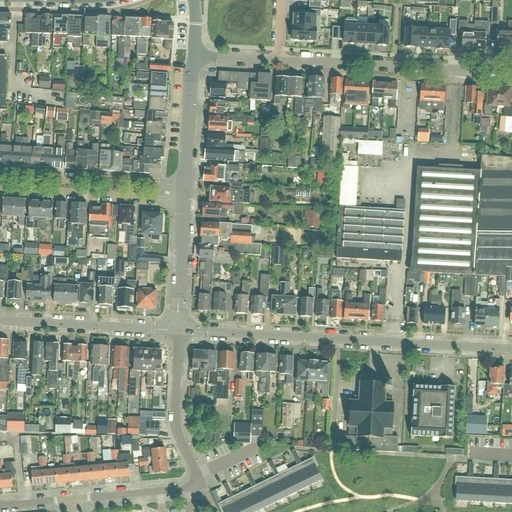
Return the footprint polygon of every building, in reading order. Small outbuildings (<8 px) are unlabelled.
[(294,0),(294,1),(309,2),(309,8),(321,9),(321,0),(294,0)] [(293,27),(293,28),(320,30),(321,11),(309,10),(308,16),(294,16),(293,28),(293,27)] [(11,33),(11,16),(0,15),(0,44),(7,44),(7,33),(11,33)] [(37,47),(39,16),(25,16),(25,27),(25,34),(35,34),(35,37),(32,37),(31,45),(31,47),(37,47)] [(52,26),(52,17),(39,16),(37,47),(45,48),(45,38),(41,37),(41,35),(51,35),(52,26)] [(67,39),(68,17),(55,17),(54,27),(54,46),(54,49),(61,49),(61,39),(67,39)] [(81,28),(81,18),(68,17),(67,39),(68,39),(67,44),(74,44),(73,49),(79,49),(79,47),(80,47),(81,28)] [(96,36),(97,18),(84,18),(84,28),(83,46),(89,47),(89,38),(86,38),(86,36),(96,36)] [(110,29),(110,19),(97,18),(96,36),(97,36),(96,48),(109,49),(110,29)] [(121,20),(112,19),(112,37),(121,37),(121,40),(118,39),(117,60),(123,60),(123,55),(124,55),(125,20),(121,20)] [(137,38),(138,19),(125,19),(125,20),(124,55),(130,55),(130,40),(127,39),(127,38),(137,38)] [(151,31),(151,20),(138,20),(138,19),(137,38),(137,48),(136,58),(146,58),(146,38),(150,39),(151,31)] [(153,23),(152,32),(151,45),(161,46),(161,40),(165,41),(164,50),(172,51),(174,25),(163,24),(160,21),(156,20),(154,23),(153,23)] [(338,28),(338,40),(344,40),(343,44),(348,44),(355,45),(356,21),(345,21),(344,28),(338,28)] [(356,21),(355,45),(355,44),(366,45),(367,25),(356,24),(357,22),(356,21)] [(438,31),(437,50),(444,50),(444,49),(448,50),(449,36),(455,36),(456,21),(450,21),(449,32),(438,31)] [(458,31),(462,31),(461,50),(466,50),(466,51),(473,52),(474,35),(467,34),(468,22),(459,21),(458,31)] [(511,23),(505,23),(505,32),(506,32),(506,33),(497,33),(496,46),(499,47),(499,48),(505,48),(505,47),(511,47),(511,23)] [(367,25),(366,45),(376,46),(378,25),(367,25)] [(378,25),(376,46),(388,47),(388,43),(391,44),(391,34),(388,34),(389,26),(378,25)] [(485,51),(485,42),(486,35),(489,35),(489,25),(480,25),(479,35),(474,35),(473,52),(479,52),(479,51),(485,51)] [(293,28),(292,40),(300,41),(300,42),(307,42),(307,41),(315,42),(315,30),(320,30),(293,28)] [(405,29),(404,48),(415,48),(417,30),(405,29)] [(417,30),(415,48),(416,48),(426,48),(427,31),(417,30)] [(427,31),(426,48),(436,49),(436,50),(437,50),(438,31),(427,31)] [(9,57),(0,56),(0,111),(7,111),(9,57)] [(150,72),(150,63),(151,58),(146,58),(145,64),(140,64),(139,71),(150,72)] [(25,59),(18,59),(17,73),(30,73),(30,66),(25,66),(25,59)] [(150,72),(170,74),(170,64),(150,63),(150,72)] [(169,88),(169,75),(137,73),(136,80),(150,81),(150,77),(152,77),(151,86),(151,87),(169,88)] [(265,76),(219,73),(218,86),(237,87),(237,90),(249,91),(248,101),(270,103),(272,76),(265,75),(265,76)] [(288,97),(289,77),(281,76),(280,79),(275,79),(274,105),(276,105),(280,105),(281,97),(288,97)] [(297,80),(297,77),(289,77),(288,97),(295,98),(294,115),(303,116),(304,98),(301,98),(303,80),(297,80)] [(309,116),(310,109),(314,109),(315,78),(307,78),(307,89),(306,99),(304,98),(303,116),(303,120),(309,120),(309,116)] [(321,113),(323,79),(315,78),(314,109),(314,112),(321,113)] [(343,80),(331,79),(330,79),(330,90),(329,104),(334,104),(335,95),(342,96),(343,80)] [(40,89),(51,89),(51,81),(40,80),(40,89)] [(351,81),(345,81),(343,110),(349,111),(350,106),(356,107),(357,81),(356,81),(353,80),(351,81)] [(356,107),(361,107),(361,116),(367,116),(369,82),(364,82),(361,80),(358,81),(357,81),(356,107)] [(65,82),(53,81),(52,91),(64,92),(65,82)] [(373,82),(372,92),(372,107),(377,108),(378,100),(384,100),(385,83),(384,83),(381,81),(378,82),(373,82)] [(386,83),(385,83),(384,100),(389,100),(389,108),(395,109),(397,93),(397,83),(391,83),(389,82),(386,83)] [(94,93),(95,87),(95,84),(87,84),(86,94),(94,95),(94,93)] [(139,98),(140,92),(143,92),(143,98),(168,101),(169,88),(151,87),(151,86),(125,84),(124,96),(134,97),(134,98),(139,98)] [(419,110),(426,111),(425,113),(428,114),(431,115),(433,86),(432,85),(429,84),(426,85),(421,85),(419,110)] [(237,87),(218,86),(211,85),(211,88),(209,88),(209,95),(210,95),(210,96),(218,97),(217,99),(225,99),(225,91),(231,91),(231,95),(237,96),(237,90),(237,87)] [(434,86),(433,86),(431,115),(435,115),(437,113),(438,112),(443,112),(445,86),(440,86),(437,85),(434,86)] [(103,88),(95,87),(94,93),(96,93),(95,95),(98,96),(102,96),(103,88)] [(473,115),(476,116),(476,123),(481,123),(483,94),(478,94),(479,88),(473,88),(470,87),(468,88),(466,87),(465,104),(472,104),(471,110),(473,110),(473,115)] [(415,89),(403,88),(403,99),(415,100),(415,89)] [(511,107),(509,107),(510,99),(510,89),(498,88),(498,89),(497,106),(504,107),(504,118),(505,118),(504,134),(511,134),(511,107)] [(109,97),(118,98),(119,90),(109,89),(109,97)] [(488,89),(487,100),(487,106),(484,106),(484,116),(491,117),(491,106),(497,106),(498,89),(488,89)] [(118,98),(109,97),(102,96),(98,96),(97,100),(106,101),(105,103),(124,105),(125,98),(118,98)] [(168,101),(143,98),(139,98),(134,98),(133,110),(167,113),(168,101)] [(239,103),(225,102),(219,102),(219,103),(210,102),(210,105),(209,106),(209,113),(209,114),(210,114),(214,114),(214,115),(218,115),(223,116),(223,115),(223,114),(224,113),(225,113),(225,109),(228,109),(239,110),(239,103)] [(16,104),(15,114),(23,115),(24,105),(16,104)] [(26,104),(25,112),(33,113),(34,105),(26,104)] [(47,107),(46,118),(54,118),(55,108),(47,107)] [(57,121),(67,121),(68,109),(57,109),(57,121)] [(147,119),(147,124),(165,126),(165,124),(166,124),(167,114),(135,112),(134,118),(147,119)] [(90,124),(100,124),(101,114),(91,113),(90,116),(90,124)] [(112,114),(101,114),(100,124),(111,125),(111,123),(112,114)] [(114,121),(119,121),(119,115),(112,114),(111,123),(114,124),(114,121)] [(229,116),(223,116),(218,115),(218,117),(209,117),(209,123),(206,125),(206,128),(208,131),(231,132),(232,123),(253,124),(254,118),(236,117),(229,116)] [(324,117),(321,160),(337,161),(340,118),(324,117)] [(491,130),(493,121),(483,119),(481,127),(491,130)] [(165,126),(147,124),(123,122),(123,128),(146,130),(146,136),(164,137),(165,126)] [(339,137),(354,138),(355,128),(340,127),(339,137)] [(354,138),(367,139),(368,132),(368,129),(355,128),(354,138)] [(368,132),(367,139),(381,140),(382,132),(368,132)] [(428,133),(417,132),(417,142),(427,142),(428,133)] [(42,168),(52,169),(53,150),(50,150),(51,136),(43,135),(43,137),(44,137),(42,168)] [(218,149),(219,151),(233,151),(242,152),(242,146),(233,146),(228,145),(226,147),(226,136),(218,135),(208,135),(207,143),(206,143),(206,144),(207,148),(218,149)] [(0,152),(0,165),(10,166),(11,148),(8,148),(8,143),(7,143),(7,136),(1,136),(0,152)] [(137,146),(164,148),(165,144),(165,139),(164,139),(164,137),(146,136),(146,141),(138,140),(137,146)] [(35,149),(32,149),(31,167),(42,168),(44,137),(43,137),(36,137),(35,149)] [(57,150),(53,150),(52,169),(63,169),(64,151),(65,137),(58,137),(57,150)] [(15,148),(11,148),(10,166),(21,167),(22,139),(15,138),(15,148)] [(21,167),(31,167),(32,149),(26,149),(27,139),(22,139),(21,167)] [(76,170),(86,171),(88,152),(82,151),(83,142),(77,142),(76,151),(77,151),(76,170)] [(65,169),(76,170),(77,151),(76,151),(71,151),(72,144),(66,143),(65,166),(65,169)] [(86,171),(97,171),(98,168),(99,146),(92,145),(92,152),(88,152),(86,171)] [(99,171),(110,172),(111,155),(110,154),(110,146),(101,146),(99,171)] [(110,172),(121,173),(122,153),(122,147),(116,147),(116,153),(119,153),(119,155),(111,155),(110,172)] [(122,153),(121,173),(131,173),(132,170),(133,148),(127,148),(126,153),(122,153)] [(164,159),(164,150),(144,149),(143,156),(141,156),(142,150),(135,149),(134,156),(141,156),(140,158),(149,159),(149,160),(161,161),(161,159),(164,159)] [(242,161),(242,152),(233,151),(219,151),(205,150),(205,154),(203,155),(203,158),(205,159),(205,161),(219,161),(222,162),(221,164),(232,164),(232,163),(239,163),(242,161)] [(417,169),(411,272),(505,277),(505,268),(511,268),(511,159),(482,157),(480,173),(417,169)] [(134,162),(133,173),(149,174),(149,169),(160,170),(161,161),(149,160),(149,159),(140,158),(140,162),(134,162)] [(321,169),(321,160),(311,159),(310,169),(321,169)] [(239,167),(218,165),(210,165),(210,169),(204,168),(204,174),(202,175),(202,179),(204,181),(203,182),(217,183),(219,182),(229,183),(229,173),(239,173),(239,167)] [(339,207),(336,246),(336,259),(401,263),(404,201),(396,200),(396,207),(395,211),(355,208),(358,168),(341,167),(339,207)] [(330,172),(317,171),(317,187),(329,188),(330,172)] [(210,202),(219,203),(229,203),(242,204),(242,185),(229,184),(228,189),(221,189),(221,188),(217,187),(216,189),(211,188),(211,194),(209,195),(209,201),(210,202)] [(14,200),(3,200),(3,206),(2,221),(7,222),(7,217),(13,218),(14,200)] [(25,207),(25,201),(14,200),(13,218),(19,218),(18,222),(21,222),(20,230),(26,230),(26,229),(26,218),(24,218),(25,207)] [(40,230),(41,202),(29,201),(28,218),(26,218),(26,229),(33,229),(40,230)] [(52,209),(53,203),(41,202),(40,230),(45,230),(46,221),(42,221),(42,219),(52,220),(52,209)] [(67,210),(67,204),(55,203),(54,220),(60,220),(59,231),(64,231),(65,223),(66,222),(67,210)] [(215,219),(216,218),(227,219),(227,210),(232,211),(231,216),(243,217),(244,205),(214,203),(213,204),(204,204),(203,209),(202,209),(201,216),(203,216),(203,217),(213,218),(213,219),(215,219)] [(78,204),(71,204),(70,210),(70,223),(68,223),(67,245),(76,245),(78,204)] [(82,250),(82,240),(83,228),(82,226),(86,226),(87,205),(78,204),(76,245),(77,245),(77,250),(82,250)] [(112,216),(112,206),(102,206),(102,209),(91,208),(89,236),(94,236),(93,239),(115,240),(117,217),(112,216)] [(134,220),(135,208),(119,207),(118,226),(123,226),(123,228),(121,228),(121,232),(125,232),(125,245),(127,245),(127,248),(124,248),(124,253),(127,253),(127,261),(136,261),(136,245),(136,238),(134,238),(135,236),(136,225),(136,220),(134,220)] [(306,228),(319,229),(320,212),(305,211),(304,220),(306,221),(306,228)] [(152,241),(153,241),(159,242),(160,236),(162,216),(160,216),(160,215),(155,215),(154,216),(144,215),(143,222),(143,234),(152,235),(152,241)] [(251,226),(201,223),(200,238),(201,238),(200,246),(200,248),(221,249),(221,251),(234,252),(233,254),(253,255),(253,256),(260,256),(260,244),(250,244),(251,226)] [(91,255),(91,259),(116,260),(116,245),(107,245),(107,255),(91,255)] [(270,246),(261,246),(261,260),(269,260),(270,246)] [(54,247),(54,257),(62,257),(62,258),(64,258),(64,247),(54,247)] [(273,247),(272,265),(285,265),(286,247),(273,247)] [(233,254),(234,252),(221,251),(221,249),(200,248),(199,259),(198,276),(201,276),(212,277),(213,264),(232,265),(233,254)] [(115,261),(114,275),(123,275),(124,272),(125,272),(126,261),(115,261)] [(146,290),(146,278),(147,270),(148,270),(148,262),(136,261),(135,270),(137,270),(136,278),(139,278),(138,285),(141,286),(141,290),(138,290),(137,308),(147,308),(149,309),(151,310),(153,309),(154,309),(154,307),(156,306),(156,303),(155,302),(156,291),(146,290)] [(21,284),(24,284),(24,280),(26,280),(27,278),(27,267),(21,267),(21,275),(16,275),(15,283),(8,282),(7,300),(8,300),(10,302),(13,302),(15,301),(20,301),(21,284)] [(345,280),(358,280),(359,270),(346,269),(345,280)] [(232,272),(231,284),(239,284),(240,272),(232,272)] [(93,292),(94,292),(95,273),(89,273),(88,286),(80,285),(79,305),(92,306),(93,292)] [(29,303),(38,303),(39,275),(33,275),(33,280),(30,280),(29,285),(26,285),(26,298),(30,298),(29,303)] [(51,275),(39,275),(38,303),(46,303),(46,299),(50,299),(51,275)] [(79,288),(80,280),(80,275),(75,275),(74,287),(66,287),(65,305),(72,305),(72,304),(78,304),(77,304),(78,296),(78,288),(79,288)] [(268,298),(269,286),(269,275),(260,275),(259,297),(252,297),(251,314),(252,314),(253,315),(258,315),(259,314),(264,314),(264,307),(264,304),(266,304),(266,297),(268,298)] [(106,306),(111,306),(112,294),(114,294),(115,277),(99,276),(98,288),(100,288),(99,305),(100,305),(101,307),(104,307),(106,306)] [(212,277),(201,276),(200,289),(203,289),(203,296),(198,295),(197,311),(198,311),(201,312),(204,311),(209,311),(210,289),(211,289),(212,277)] [(472,276),(465,276),(464,296),(471,297),(471,295),(472,280),(472,276)] [(289,296),(289,283),(290,278),(285,277),(285,283),(283,315),(288,316),(290,317),(292,317),(293,316),(295,316),(296,309),(296,298),(286,298),(287,296),(289,296)] [(66,287),(67,278),(53,278),(52,286),(54,286),(54,295),(54,303),(53,303),(59,303),(59,304),(65,305),(66,287)] [(235,296),(235,306),(234,313),(236,313),(237,314),(241,314),(242,313),(247,313),(249,282),(242,282),(241,296),(235,296)] [(272,297),(271,308),(270,315),(273,315),(274,316),(276,316),(278,315),(283,315),(285,283),(280,282),(279,295),(282,296),(282,298),(272,297)] [(225,312),(225,306),(226,293),(231,294),(232,284),(212,283),(211,294),(212,294),(212,311),(217,311),(219,313),(222,313),(223,312),(225,312)] [(329,300),(321,300),(322,289),(323,289),(323,283),(315,283),(315,289),(316,289),(316,300),(315,311),(315,317),(321,317),(322,319),(325,319),(327,317),(328,318),(328,311),(329,300)] [(118,289),(118,299),(117,308),(131,308),(132,291),(134,291),(134,287),(134,284),(126,284),(126,289),(125,289),(125,290),(118,289)] [(372,305),(372,314),(371,322),(382,322),(383,314),(383,305),(385,305),(386,287),(379,287),(378,297),(378,305),(372,305)] [(299,298),(299,310),(299,317),(312,318),(313,299),(314,299),(314,289),(309,288),(309,299),(299,298)] [(418,308),(417,308),(417,303),(412,303),(413,289),(406,288),(405,308),(407,308),(406,324),(417,324),(418,308)] [(451,315),(451,318),(451,325),(457,326),(457,327),(462,327),(462,326),(464,326),(465,309),(460,309),(461,291),(453,290),(453,299),(452,309),(451,309),(451,315)] [(331,293),(330,311),(330,319),(342,320),(342,319),(341,319),(342,302),(337,301),(337,294),(331,293)] [(355,320),(356,320),(357,303),(351,303),(351,294),(345,294),(344,312),(344,319),(349,319),(352,321),(355,320)] [(357,303),(356,320),(357,320),(360,321),(362,320),(368,321),(370,295),(363,295),(362,304),(357,303)] [(434,325),(435,295),(428,295),(428,303),(430,303),(430,308),(424,308),(423,317),(423,325),(434,325)] [(444,326),(445,318),(445,309),(438,309),(438,303),(441,303),(441,295),(435,295),(434,325),(444,326)] [(474,319),(474,326),(480,327),(480,328),(486,328),(487,310),(487,303),(481,302),(481,298),(475,298),(474,319)] [(494,299),(494,303),(494,311),(487,310),(486,328),(492,329),(493,327),(499,328),(500,299),(494,299)] [(7,365),(7,363),(8,363),(9,342),(8,342),(8,343),(4,343),(2,341),(0,341),(0,364),(0,365),(0,376),(0,382),(9,383),(10,365),(7,365)] [(18,385),(25,386),(27,345),(27,344),(22,344),(20,342),(17,342),(15,344),(14,344),(13,360),(19,361),(18,385)] [(40,382),(43,344),(33,343),(32,344),(33,344),(32,362),(33,362),(32,367),(32,370),(32,378),(33,378),(37,378),(37,381),(40,382)] [(46,344),(45,362),(51,363),(51,365),(50,365),(50,373),(48,373),(47,390),(56,391),(57,384),(57,376),(58,365),(58,356),(59,344),(53,344),(46,344)] [(73,372),(75,346),(70,346),(68,345),(66,345),(65,346),(63,346),(62,362),(68,362),(67,379),(73,379),(73,374),(73,372)] [(80,347),(75,346),(73,372),(79,372),(79,363),(81,363),(86,363),(86,347),(85,347),(84,346),(81,346),(80,347)] [(92,346),(91,353),(90,366),(96,366),(96,369),(94,369),(93,378),(93,382),(98,382),(100,347),(92,346)] [(109,347),(100,347),(98,382),(98,388),(103,388),(104,369),(102,369),(102,366),(108,367),(109,347)] [(112,347),(112,354),(111,368),(116,368),(116,372),(114,372),(114,380),(119,380),(121,348),(112,347)] [(126,393),(129,348),(121,348),(119,380),(118,392),(126,393)] [(136,372),(142,372),(143,351),(142,350),(140,349),(137,349),(136,350),(134,350),(133,371),(130,371),(129,396),(135,397),(136,372)] [(147,387),(153,387),(153,372),(151,372),(152,351),(153,351),(152,350),(148,349),(146,351),(143,351),(142,372),(147,372),(147,387)] [(154,351),(153,351),(152,351),(151,372),(153,372),(153,387),(160,387),(161,373),(162,352),(160,351),(158,350),(155,350),(154,351)] [(201,352),(193,352),(192,371),(195,371),(194,385),(195,385),(195,389),(192,389),(191,401),(197,402),(198,385),(199,385),(199,371),(200,371),(201,352)] [(208,372),(209,352),(201,352),(200,371),(199,371),(199,385),(203,386),(204,371),(208,372)] [(216,353),(209,352),(208,372),(212,372),(211,386),(217,386),(217,372),(216,372),(216,365),(215,364),(216,358),(216,353)] [(216,405),(227,405),(229,370),(233,370),(234,353),(218,353),(218,370),(216,405)] [(240,354),(239,372),(248,373),(248,381),(253,381),(253,373),(254,355),(240,354),(239,354),(240,354)] [(264,393),(266,355),(256,355),(255,372),(255,376),(255,377),(256,377),(260,378),(259,396),(264,397),(264,393)] [(266,355),(264,393),(269,394),(270,373),(276,373),(277,356),(266,355)] [(286,384),(288,384),(292,385),(293,368),(292,368),(293,357),(287,357),(286,356),(283,356),(281,357),(280,357),(279,375),(287,375),(286,384)] [(308,361),(307,361),(302,361),(301,362),(297,362),(295,396),(301,396),(302,381),(307,381),(308,361)] [(307,361),(308,361),(307,381),(306,401),(311,401),(312,382),(317,382),(318,382),(319,362),(307,361)] [(318,382),(317,382),(317,390),(322,390),(322,397),(328,397),(330,364),(325,364),(324,362),(319,362),(318,382)] [(503,386),(503,376),(504,368),(495,368),(495,370),(491,369),(490,370),(490,383),(488,382),(487,395),(496,395),(496,392),(497,385),(503,386)] [(511,369),(509,370),(509,376),(509,386),(504,386),(503,398),(508,398),(508,395),(511,395),(511,369)] [(348,437),(341,437),(340,450),(360,451),(360,449),(376,450),(375,452),(397,453),(398,438),(392,437),(394,404),(390,404),(390,399),(385,398),(386,390),(392,391),(392,385),(393,385),(393,383),(385,383),(385,384),(360,383),(359,397),(354,397),(354,402),(349,402),(348,427),(348,437)] [(64,397),(71,397),(70,385),(63,386),(64,397)] [(413,386),(412,399),(413,399),(412,424),(411,423),(410,437),(411,437),(412,436),(438,438),(452,439),(452,438),(451,438),(452,426),(454,401),(453,401),(454,389),(455,388),(441,387),(441,388),(414,386),(413,386)] [(16,403),(17,403),(17,396),(8,396),(7,411),(15,412),(16,403)] [(195,403),(194,410),(215,411),(216,404),(195,403)] [(293,424),(294,421),(293,421),(293,418),(294,418),(295,404),(283,403),(282,428),(293,428),(293,424)] [(251,411),(251,428),(251,437),(263,437),(263,411),(251,411)] [(488,418),(468,417),(467,434),(487,436),(488,418)] [(54,433),(70,434),(70,419),(55,418),(54,433)] [(108,419),(107,434),(115,434),(116,420),(108,419)] [(25,432),(25,420),(7,421),(8,433),(25,432)] [(128,420),(127,434),(138,435),(138,420),(128,420)] [(71,422),(71,430),(84,431),(84,423),(71,422)] [(145,422),(145,437),(159,437),(160,422),(145,422)] [(97,424),(97,434),(105,434),(106,424),(97,424)] [(27,433),(41,433),(41,425),(27,425),(27,433)] [(86,426),(86,434),(96,435),(96,426),(86,426)] [(116,427),(116,435),(126,435),(127,427),(116,427)] [(20,446),(21,456),(28,455),(27,445),(20,446)] [(229,454),(226,446),(218,450),(221,457),(229,454)] [(152,450),(153,462),(166,461),(165,449),(152,450)] [(60,464),(60,471),(55,471),(57,484),(69,483),(66,455),(62,456),(63,464),(60,464)] [(81,481),(80,469),(74,470),(73,463),(70,463),(70,455),(66,455),(69,483),(81,481)] [(37,467),(38,473),(31,473),(31,476),(32,486),(45,485),(43,472),(43,466),(42,457),(39,458),(39,467),(37,467)] [(313,458),(301,464),(299,465),(310,487),(321,481),(315,468),(317,467),(313,458)] [(297,466),(288,470),(298,492),(310,487),(299,465),(301,464),(299,459),(294,461),(297,466)] [(17,481),(15,463),(5,464),(5,469),(2,469),(1,461),(0,461),(0,489),(12,488),(11,482),(17,481)] [(104,467),(105,479),(117,478),(116,466),(115,461),(103,462),(104,467)] [(167,474),(166,461),(153,462),(154,475),(167,474)] [(148,466),(148,463),(139,464),(133,464),(134,473),(141,473),(140,467),(148,466)] [(129,477),(128,467),(128,465),(116,466),(117,478),(129,477)] [(105,479),(104,467),(92,468),(93,480),(105,479)] [(93,480),(92,468),(80,469),(81,481),(93,480)] [(274,477),(265,481),(276,503),(287,498),(276,476),(278,475),(276,470),(272,472),(274,477)] [(288,470),(278,475),(276,476),(287,498),(298,492),(288,470)] [(57,484),(55,471),(43,472),(45,485),(57,484)] [(473,478),(473,473),(468,472),(468,478),(455,477),(454,487),(457,487),(456,502),(469,503),(470,478),(473,478)] [(483,479),(482,503),(494,504),(496,480),(498,480),(498,474),(494,474),(493,479),(483,479)] [(470,478),(469,503),(482,503),(483,479),(473,478),(470,478)] [(496,480),(494,504),(507,505),(508,480),(498,480),(496,480)] [(242,492),(251,511),(257,511),(264,509),(254,487),(256,486),(253,481),(249,483),(252,488),(242,492)] [(254,487),(264,509),(276,503),(265,481),(256,486),(254,487)] [(231,492),(227,494),(229,499),(217,505),(220,511),(237,511),(231,498),(233,497),(231,492)] [(231,498),(237,511),(251,511),(242,492),(233,497),(231,498)]
